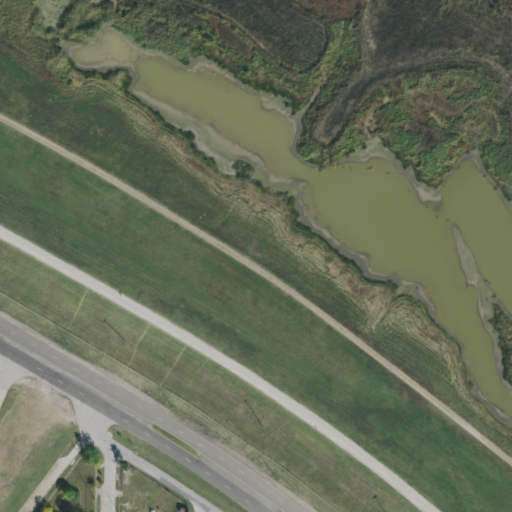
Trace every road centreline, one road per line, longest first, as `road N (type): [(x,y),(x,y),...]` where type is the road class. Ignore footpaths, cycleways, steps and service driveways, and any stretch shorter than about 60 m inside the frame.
road 1 (track): [(0,228),(217,354),(437,511)]
road 2 (tertiary): [(294,511),(208,449),(0,325)]
road 3 (tertiary): [(0,344),(262,511)]
road 4 (residential): [(211,511),(109,445)]
